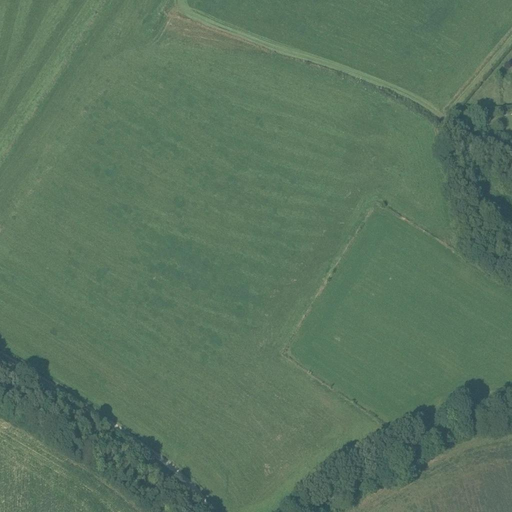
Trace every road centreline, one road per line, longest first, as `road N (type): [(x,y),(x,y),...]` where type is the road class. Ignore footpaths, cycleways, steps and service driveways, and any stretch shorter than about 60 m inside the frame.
road 1 (track): [(0,354),(154,454),(191,484),(209,511)]
road 2 (track): [(310,511),(448,432),(511,418)]
